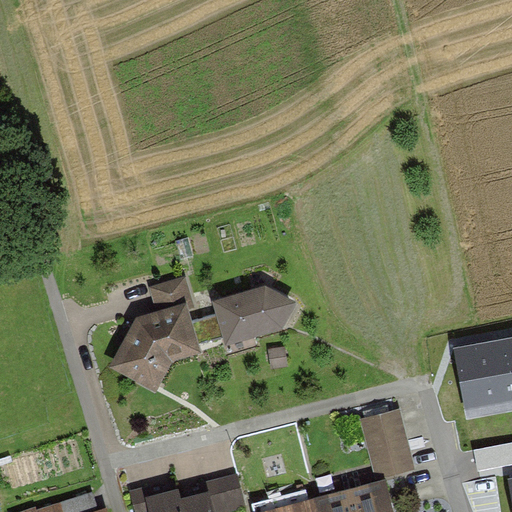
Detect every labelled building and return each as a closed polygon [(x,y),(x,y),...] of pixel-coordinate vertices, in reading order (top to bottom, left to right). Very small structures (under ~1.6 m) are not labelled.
[(151,292),(158,314),(184,307),(193,304),(186,282),(151,292)] [(268,287),(216,302),(229,348),(281,333),(298,304),(268,287)] [(134,321),(111,367),(157,390),(170,363),(198,355),(184,307),(158,314),(134,321)] [(511,337),(458,346),(470,416),(511,408),(511,337)] [(285,348),(270,350),(273,369),(288,367),(285,348)] [(402,411),(361,421),(376,480),(417,470),(402,411)] [(132,492),(137,511),(222,511),(245,506),(237,477),(205,485),(208,497),(180,504),(177,494),(155,500),(151,487),(132,492)] [(308,490),(251,504),(253,511),(393,511),(386,481),(310,500),(308,490)] [(62,511),(60,503),(29,511),(107,511),(108,511),(107,511),(62,511)]
